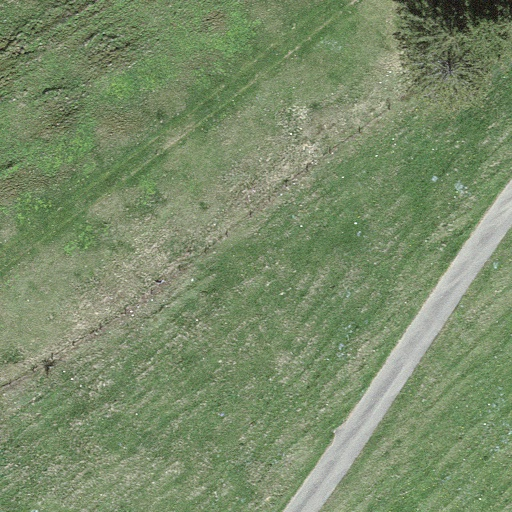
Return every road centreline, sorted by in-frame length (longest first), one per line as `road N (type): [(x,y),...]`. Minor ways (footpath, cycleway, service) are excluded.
road 1 (track): [(0,259),(345,0)]
road 2 (track): [(310,511),(511,226)]
